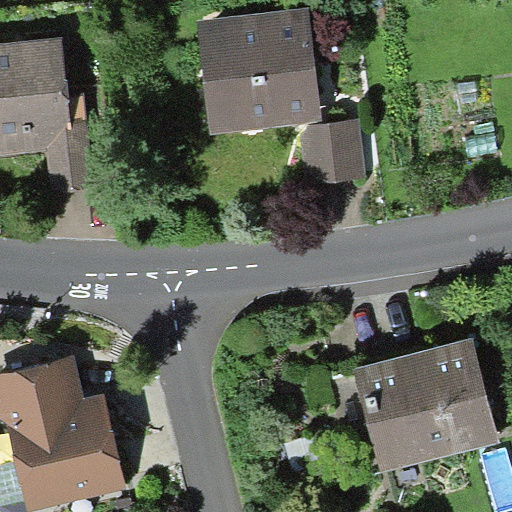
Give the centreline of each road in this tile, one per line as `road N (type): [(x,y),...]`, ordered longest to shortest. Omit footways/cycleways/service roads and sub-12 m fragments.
road 1 (residential): [(165,271),(406,248),(511,229)]
road 2 (residential): [(218,511),(165,271)]
road 3 (residential): [(0,263),(165,271)]
